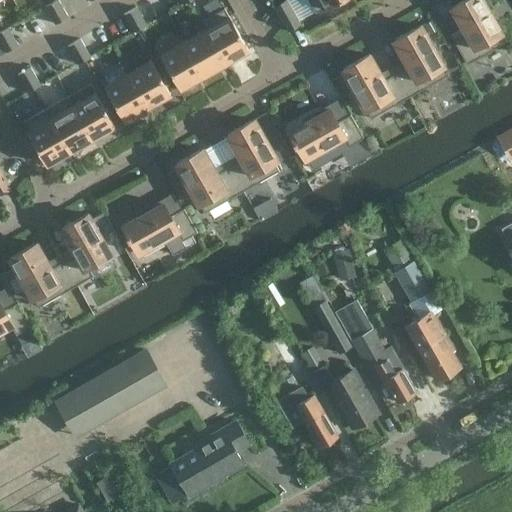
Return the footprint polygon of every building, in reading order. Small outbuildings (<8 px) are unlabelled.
[(58,0),(54,0),(51,2),(61,19),(68,16),(58,0)] [(300,23),(286,0),(284,0),(274,6),(288,30),(300,23)] [(308,0),(315,12),(337,0),(308,0)] [(466,32),(453,40),(466,63),(506,41),(500,31),(501,31),(500,30),(482,0),(463,0),(452,7),(452,8),(453,8),(466,32)] [(45,6),(55,23),(61,19),(51,2),(45,6)] [(140,28),(146,24),(136,7),(130,10),(140,28)] [(224,7),(201,20),(225,62),(248,49),(224,7)] [(140,28),(130,10),(124,14),(133,31),(140,28)] [(205,29),(184,41),(203,75),(225,62),(201,20),(205,29)] [(396,72),(409,96),(448,74),(442,65),(443,64),(442,63),(421,26),(420,25),(394,40),(394,41),(395,41),(409,65),(396,72)] [(8,27),(2,30),(11,48),(18,44),(8,27)] [(0,41),(5,51),(11,48),(2,30),(0,31),(0,41)] [(84,59),(90,56),(80,38),(74,42),(84,59)] [(203,75),(184,41),(161,54),(181,88),(203,75)] [(84,59),(74,42),(68,45),(77,63),(84,59)] [(343,70),(364,107),(365,109),(365,108),(371,118),(409,96),(396,72),(383,79),(370,55),(369,54),(342,69),(343,70)] [(151,59),(128,72),(147,106),(170,93),(151,59)] [(30,67),(24,70),(34,88),(40,84),(30,67)] [(34,88),(24,70),(18,74),(27,91),(34,88)] [(125,119),(147,106),(128,72),(105,85),(125,119)] [(68,96),(92,138),(114,125),(95,91),(73,104),(68,95),(68,96)] [(70,150),(92,138),(68,96),(46,108),(70,150)] [(46,108),(45,109),(50,117),(28,130),(47,163),(70,150),(46,108)] [(364,137),(350,113),(337,121),(329,108),(328,109),(304,123),(291,130),(290,130),(295,140),(292,141),(295,146),(297,144),(305,157),(306,156),(343,135),(349,145),(364,137)] [(228,135),(238,153),(242,159),(229,166),(243,190),(282,169),(276,159),(276,157),(275,157),(254,120),(255,120),(254,119),(227,134),(228,135)] [(511,153),(511,137),(509,132),(498,138),(508,156),(511,153)] [(243,190),(229,166),(217,174),(203,150),(204,149),(203,148),(176,163),(177,164),(198,201),(198,203),(199,202),(204,212),(243,190)] [(130,185),(142,207),(159,199),(157,195),(173,186),(164,168),(130,185)] [(0,192),(10,187),(0,169),(0,192)] [(269,196),(262,183),(250,188),(257,202),(269,196)] [(270,197),(253,207),(260,220),(277,211),(278,210),(270,197)] [(182,240),(197,231),(184,207),(170,215),(163,202),(125,224),(123,225),(129,234),(126,236),(128,240),(131,238),(138,251),(140,251),(140,250),(176,229),(182,240)] [(110,253),(99,234),(88,215),(89,214),(88,213),(61,228),(62,230),(62,229),(76,254),(63,261),(77,285),(93,275),(88,266),(110,253)] [(350,220),(340,226),(343,232),(353,226),(350,220)] [(381,248),(412,300),(431,289),(400,237),(381,248)] [(77,285),(63,261),(50,268),(37,244),(37,243),(36,242),(9,257),(10,259),(11,259),(32,295),(31,296),(32,297),(38,306),(77,285)] [(314,248),(304,254),(307,259),(318,253),(314,248)] [(351,266),(338,270),(341,279),(354,276),(351,266)] [(414,391),(400,367),(388,346),(385,348),(356,298),(334,310),(351,338),(349,339),(354,346),(353,346),(366,368),(373,364),(389,392),(392,391),(398,401),(414,391)] [(340,353),(353,346),(349,339),(326,300),(313,307),(340,353)] [(0,329),(10,324),(16,334),(31,325),(17,302),(4,309),(0,302),(0,329)] [(236,303),(222,311),(226,318),(240,310),(236,303)] [(423,343),(418,346),(436,378),(459,366),(451,351),(455,349),(431,308),(411,319),(423,343)] [(282,334),(272,340),(289,367),(299,361),(282,334)] [(74,436),(167,383),(147,348),(54,400),(74,436)] [(353,427),(357,424),(377,413),(351,370),(333,381),(323,364),(311,371),(328,401),(335,397),(353,427)] [(291,424),(303,417),(319,444),(336,434),(312,393),(307,396),(301,385),(277,399),(291,424)] [(235,450),(248,442),(234,418),(194,442),(196,445),(170,460),(189,493),(242,462),(235,450)] [(107,501),(121,494),(109,473),(96,481),(107,501)]
